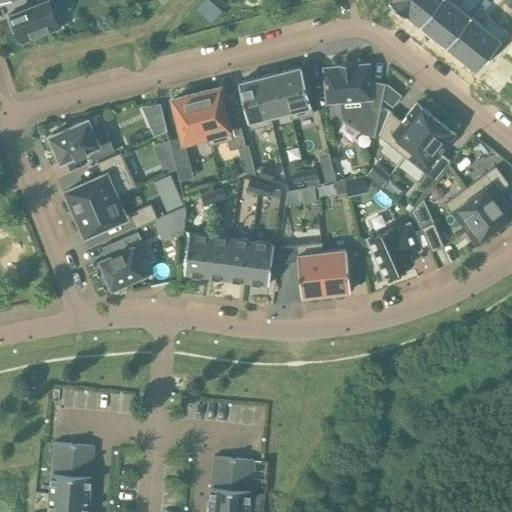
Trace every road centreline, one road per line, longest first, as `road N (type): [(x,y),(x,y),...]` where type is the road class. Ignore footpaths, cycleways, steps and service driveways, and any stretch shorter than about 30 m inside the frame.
road 1 (residential): [(0,116),(363,29),(511,143)]
road 2 (residential): [(170,316),(254,329),(372,322),(430,304),(511,259)]
road 3 (residential): [(79,323),(0,118)]
road 4 (residential): [(152,511),(170,316)]
